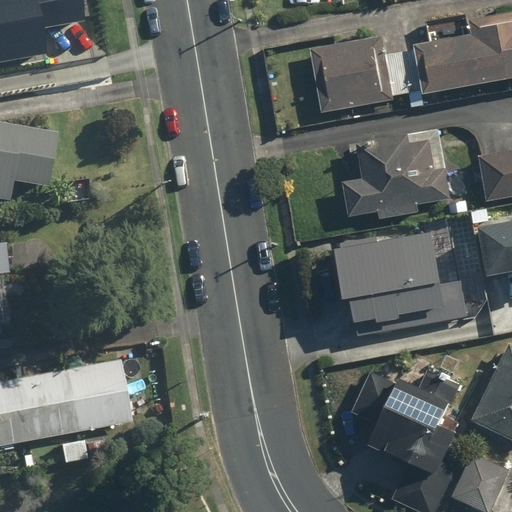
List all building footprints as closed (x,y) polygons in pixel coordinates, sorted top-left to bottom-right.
[(0,0),(0,89),(26,85),(21,53),(32,51),(24,0),(0,0)] [(319,115),(322,115),(511,78),(511,12),(462,22),(465,37),(383,53),(380,38),(307,52),(319,115)] [(0,199),(25,203),(27,191),(16,190),(17,181),(53,186),(55,172),(66,174),(71,142),(57,140),(59,128),(0,119),(0,199)] [(354,187),(338,189),(341,218),(373,214),(374,221),(417,216),(416,204),(445,201),(437,136),(349,146),(354,187)] [(511,147),(473,155),(483,206),(511,199),(511,147)] [(511,226),(485,231),(489,273),(511,270),(511,226)] [(438,285),(431,236),(378,246),(377,241),(346,247),(359,331),(470,315),(465,281),(438,285)] [(0,334),(4,334),(0,277),(0,274),(13,273),(12,244),(0,244),(0,334)] [(511,446),(511,346),(501,342),(464,423),(484,433),(511,446)] [(130,357),(0,382),(0,445),(142,418),(130,357)] [(452,468),(436,461),(456,416),(364,374),(346,414),(369,424),(359,445),(404,466),(388,501),(411,511),(436,511),(443,497),(446,490),(443,488),(452,468)] [(88,440),(62,444),(65,461),(90,457),(88,440)] [(468,456),(448,500),(474,511),(487,511),(506,473),(473,458),(468,456)]
